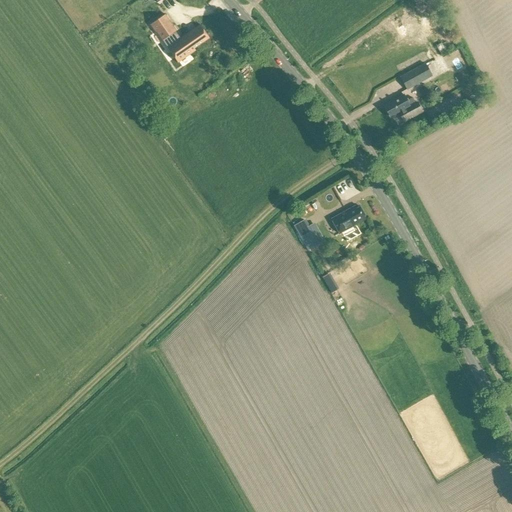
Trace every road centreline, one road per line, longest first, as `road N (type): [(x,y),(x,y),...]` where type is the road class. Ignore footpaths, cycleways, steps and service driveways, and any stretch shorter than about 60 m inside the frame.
road 1 (tertiary): [(511,433),(380,190),(229,0)]
road 2 (track): [(352,150),(282,197),(0,463)]
